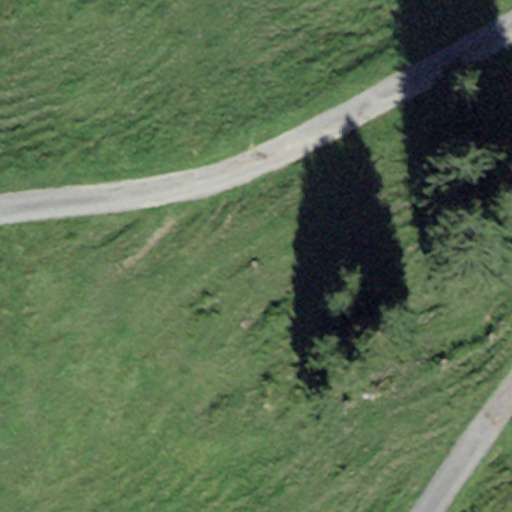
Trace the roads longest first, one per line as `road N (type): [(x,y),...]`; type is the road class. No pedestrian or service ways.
road 1 (track): [(0,211),(228,173),(511,32)]
road 2 (track): [(420,511),(511,385)]
